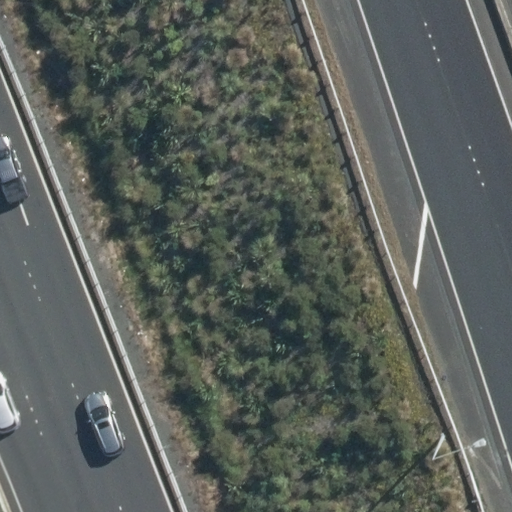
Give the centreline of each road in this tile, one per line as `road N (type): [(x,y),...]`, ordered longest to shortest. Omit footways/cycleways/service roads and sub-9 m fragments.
road 1 (motorway): [(511,307),(407,0)]
road 2 (motorway): [(97,511),(0,264)]
